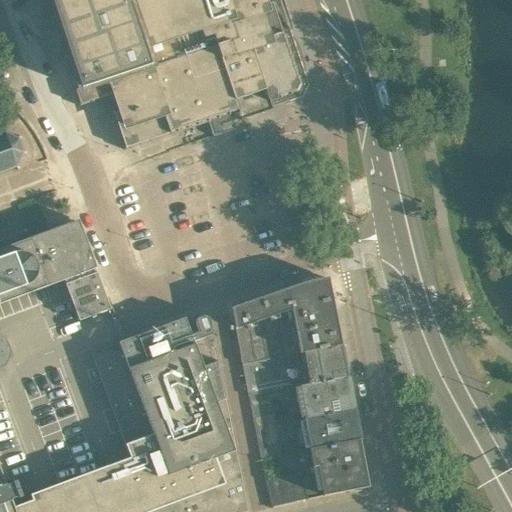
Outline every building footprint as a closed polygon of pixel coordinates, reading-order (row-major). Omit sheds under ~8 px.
[(110,113),(123,151),(208,123),(213,137),(226,133),(223,126),(240,120),(272,110),(269,102),(290,95),(296,90),(299,85),(299,76),(292,56),(285,35),(283,36),(270,0),(37,0),(39,2),(44,0),(79,106),(105,98),(105,97),(114,93),(120,110),(116,111),(110,113)] [(2,130),(2,134),(0,134),(0,173),(15,168),(18,170),(20,168),(18,166),(22,156),(26,156),(26,154),(23,153),(19,141),(21,138),(19,137),(18,139),(5,133),(5,131),(2,130)] [(16,498),(14,492),(13,490),(11,484),(5,486),(0,472),(0,367),(3,366),(6,363),(8,359),(9,355),(9,351),(8,346),(6,342),(3,338),(0,336),(0,283),(56,262),(63,280),(65,285),(78,321),(110,310),(96,273),(94,269),(95,269),(78,222),(48,233),(0,251),(0,511),(247,511),(236,458),(224,399),(217,362),(212,337),(211,337),(211,335),(212,335),(209,321),(208,320),(206,318),(204,317),(201,316),(199,317),(197,317),(196,318),(195,320),(194,321),(194,322),(194,323),(194,324),(194,326),(196,333),(190,335),(185,322),(124,345),(115,348),(114,346),(105,350),(106,352),(91,357),(117,425),(129,459),(30,496),(32,501),(25,503),(13,508),(10,500),(16,498)] [(340,346),(327,278),(311,281),(302,283),(230,309),(234,330),(235,330),(241,364),(340,345),(340,346)] [(340,345),(241,364),(248,397),(269,392),(277,391),(298,387),(346,377),(340,346),(340,345)] [(303,419),(352,409),(346,377),(298,387),(304,418),(303,418),(303,419)] [(277,391),(269,392),(270,399),(279,398),(277,391)] [(248,397),(250,408),(271,403),(270,399),(269,392),(248,397)] [(273,414),(271,403),(250,408),(252,418),(273,414)] [(308,450),(309,450),(358,440),(352,409),(303,419),(309,449),(308,450)] [(252,418),(254,428),(275,424),(273,414),(252,418)] [(284,423),(275,424),(277,431),(285,430),(284,423)] [(254,428),(256,439),(277,435),(277,431),(275,424),(254,428)] [(279,445),(277,435),(256,439),(258,449),(279,445)] [(367,487),(358,440),(309,450),(312,468),(316,467),(322,496),(367,487)] [(258,449),(260,460),(281,456),(279,445),(258,449)] [(301,473),(264,482),(270,509),(272,508),(272,507),(306,499),(306,500),(307,500),(301,473)]
